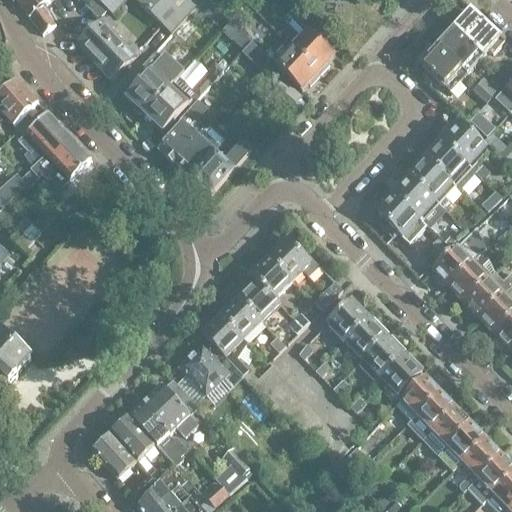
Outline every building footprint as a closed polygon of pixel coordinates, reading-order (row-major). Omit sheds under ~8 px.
[(13,0),(44,39),(56,28),(43,10),(56,0),(13,0)] [(77,0),(80,2),(81,0),(93,0),(99,5),(91,14),(99,22),(108,13),(112,17),(128,0),(134,0),(171,35),(204,0),(205,0),(207,2),(208,0),(77,0)] [(208,0),(207,2),(214,9),(222,0),(208,0)] [(470,14),(453,32),(482,60),(488,54),(493,58),(505,46),(470,14)] [(300,38),(290,49),(318,77),(336,58),(290,15),(283,22),(300,38)] [(127,52),(110,33),(116,27),(108,19),(84,41),(83,41),(77,45),(77,48),(78,50),(81,54),(85,55),(104,76),(106,80),(110,85),(112,85),(118,79),(119,75),(141,54),(134,46),(127,52)] [(453,32),(437,50),(466,77),(482,60),(453,32)] [(126,99),(144,117),(173,86),(163,77),(184,52),(169,40),(153,57),(160,63),(155,70),(154,69),(126,99)] [(270,63),(251,45),(242,56),(261,73),(270,63)] [(273,66),(285,78),(301,95),(318,77),(290,49),(280,60),(278,58),(272,65),(273,66)] [(466,77),(437,50),(420,68),(449,95),(466,77)] [(285,78),(273,66),(267,73),(279,85),(285,78)] [(173,86),(144,117),(163,134),(188,107),(192,111),(198,104),(198,105),(225,76),(215,67),(192,92),(178,80),(173,86)] [(511,78),(511,76),(503,69),(498,75),(508,83),(511,78)] [(484,81),(477,88),(490,100),(496,93),(484,81)] [(0,114),(13,129),(39,106),(17,82),(0,96),(0,114)] [(511,82),(505,90),(511,97),(511,100),(499,115),(506,121),(511,114),(511,82)] [(284,83),(265,103),(285,121),(303,100),(284,83)] [(490,100),(477,88),(472,94),(485,106),(490,100)] [(158,153),(175,168),(199,141),(207,133),(198,124),(208,113),(198,105),(198,104),(192,111),(180,124),(182,126),(158,153)] [(24,159),(36,173),(70,142),(49,118),(19,146),(28,156),(24,159)] [(479,120),(472,127),(487,142),(495,135),(479,120)] [(460,128),(443,146),(476,177),(475,177),(483,185),(490,177),(476,163),(486,152),(460,128)] [(191,183),(215,155),(226,144),(210,130),(200,141),(199,141),(175,168),(191,183)] [(23,185),(29,192),(42,180),(57,196),(70,185),(92,165),(70,142),(36,173),(23,185)] [(510,169),(511,166),(511,145),(498,158),(510,169)] [(426,163),(454,190),(459,194),(475,177),(476,177),(443,146),(426,163)] [(225,164),(215,155),(191,183),(210,200),(250,156),(240,147),(225,164)] [(426,163),(410,181),(436,205),(442,212),(449,205),(444,201),(454,190),(426,163)] [(23,187),(16,178),(0,193),(0,195),(7,202),(23,187)] [(410,181),(393,198),(419,223),(436,205),(410,181)] [(488,215),(502,202),(495,195),(482,209),(488,215)] [(419,223),(393,198),(376,215),(387,226),(383,230),(393,240),(397,236),(409,248),(425,230),(418,223),(419,223)] [(62,215),(53,206),(24,237),(34,246),(62,215)] [(439,231),(430,223),(425,229),(433,237),(439,231)] [(433,273),(434,273),(449,289),(483,257),(487,253),(476,232),(433,273)] [(286,243),(270,258),(294,282),(302,273),(310,281),(320,271),(297,249),(294,252),(286,243)] [(483,257),(449,289),(464,305),(495,276),(489,264),(483,257)] [(294,282),(270,258),(251,278),(255,282),(274,301),(294,282)] [(495,276),(464,305),(480,321),(511,289),(511,276),(503,285),(495,276)] [(255,282),(238,299),(263,324),(280,307),(274,301),(255,282)] [(323,314),(343,295),(335,286),(315,306),(323,314)] [(511,289),(480,321),(495,337),(511,320),(511,289)] [(263,324),(238,299),(220,318),(245,343),(263,324)] [(328,327),(346,345),(370,323),(352,304),(328,327)] [(302,317),(295,323),(304,332),(311,326),(302,317)] [(245,343),(220,318),(212,325),(210,323),(201,333),(203,335),(201,337),(226,361),(228,365),(242,380),(243,380),(248,374),(237,363),(248,347),(244,343),(245,343)] [(511,320),(495,337),(510,352),(511,350),(511,320)] [(304,332),(295,323),(289,329),(298,338),(304,332)] [(370,323),(346,345),(363,363),(387,341),(385,339),(388,336),(378,327),(376,329),(370,323)] [(0,395),(30,362),(0,335),(0,395)] [(271,347),(280,356),(286,350),(277,341),(271,347)] [(387,341),(363,363),(380,381),(404,359),(387,341)] [(300,358),(305,363),(314,354),(307,348),(300,358)] [(222,371),(204,352),(203,351),(179,373),(186,380),(177,389),(196,408),(205,400),(206,400),(213,408),(242,380),(228,365),(222,371)] [(404,359),(380,381),(387,389),(384,391),(396,404),(398,401),(397,399),(421,377),(419,375),(422,372),(413,362),(410,365),(404,359)] [(325,366),(316,375),(322,381),(331,372),(325,366)] [(259,383),(252,390),(259,397),(281,378),(273,370),(259,383)] [(243,380),(244,380),(252,390),(259,383),(250,373),(248,374),(243,380)] [(281,378),(259,397),(267,405),(288,386),(281,378)] [(401,405),(397,409),(412,425),(416,421),(441,397),(425,380),(400,405),(401,405)] [(343,384),(334,393),(340,399),(349,390),(343,384)] [(162,390),(141,410),(168,439),(176,432),(185,442),(198,429),(189,420),(199,411),(196,408),(177,389),(174,385),(166,393),(162,390)] [(288,386),(267,405),(275,414),(296,395),(288,386)] [(296,395),(275,414),(282,422),(288,417),(303,403),(296,395)] [(412,425),(408,429),(423,445),(456,412),(441,397),(416,421),(412,425)] [(360,402),(351,410),(357,417),(366,408),(360,402)] [(303,403),(288,417),(295,426),(311,412),(303,403)] [(155,448),(177,471),(181,476),(188,469),(164,443),(168,439),(141,410),(129,420),(155,448)] [(311,412),(295,426),(303,434),(319,420),(311,412)] [(456,412),(423,445),(438,460),(443,455),(446,452),(471,428),(456,412)] [(129,420),(110,438),(136,466),(155,448),(129,420)] [(319,420),(303,434),(311,442),(326,428),(319,420)] [(326,428),(311,442),(318,451),(334,437),(326,428)] [(471,428),(446,452),(461,468),(486,443),(471,428)] [(341,445),(334,437),(318,451),(327,460),(341,445)] [(110,438),(91,455),(117,483),(136,466),(110,438)] [(486,443),(461,468),(471,478),(458,491),(464,496),(468,492),(467,492),(501,459),(486,443)] [(327,460),(335,469),(349,454),(341,445),(327,460)] [(229,471),(216,483),(230,498),(254,476),(233,453),(222,463),(229,471)] [(447,459),(443,455),(438,460),(434,464),(438,468),(447,459)] [(364,471),(348,459),(341,469),(354,481),(364,471)] [(467,492),(468,492),(483,508),(486,505),(485,505),(511,479),(511,470),(501,459),(467,492)] [(164,482),(163,483),(158,489),(137,510),(138,511),(158,511),(180,492),(189,484),(181,476),(177,471),(164,482)] [(163,483),(155,474),(150,480),(158,489),(163,483)] [(382,483),(375,475),(360,490),(367,497),(382,483)] [(511,479),(485,505),(486,505),(492,511),(508,511),(511,509),(511,479)] [(150,480),(130,500),(137,510),(158,489),(150,480)] [(216,483),(201,497),(207,504),(213,511),(214,511),(230,498),(216,483)] [(185,497),(180,492),(158,511),(182,511),(191,504),(185,497)] [(358,511),(367,504),(357,494),(347,504),(356,511),(358,511)] [(382,511),(391,504),(382,494),(373,503),(380,511),(382,511)]
